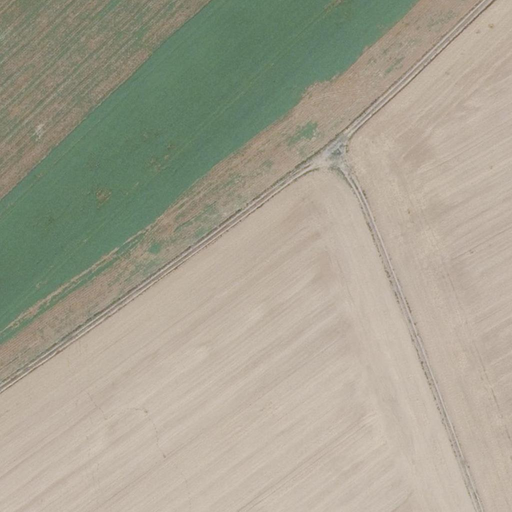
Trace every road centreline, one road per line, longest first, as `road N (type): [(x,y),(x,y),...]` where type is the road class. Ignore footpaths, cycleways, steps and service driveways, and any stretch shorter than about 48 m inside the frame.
road 1 (track): [(0,393),(346,139),(492,0)]
road 2 (track): [(478,511),(339,144)]
